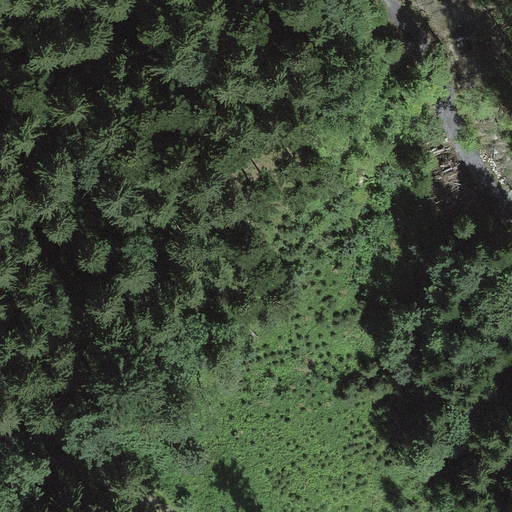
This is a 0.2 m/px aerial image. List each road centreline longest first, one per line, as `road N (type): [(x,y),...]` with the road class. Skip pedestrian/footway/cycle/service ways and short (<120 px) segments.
road 1 (track): [(511,197),(380,0)]
road 2 (track): [(172,511),(62,421),(0,395)]
